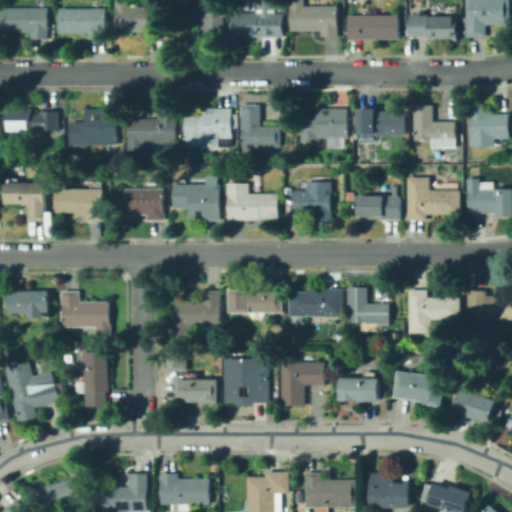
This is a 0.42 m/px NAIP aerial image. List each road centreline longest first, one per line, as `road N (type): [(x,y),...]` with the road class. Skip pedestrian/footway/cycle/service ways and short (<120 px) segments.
road 1 (residential): [(511,471),(461,448),(404,437),(73,441),(0,471)]
road 2 (residential): [(511,65),(462,72),(0,72)]
road 3 (residential): [(0,254),(511,248)]
road 4 (residential): [(141,254),(142,437)]
